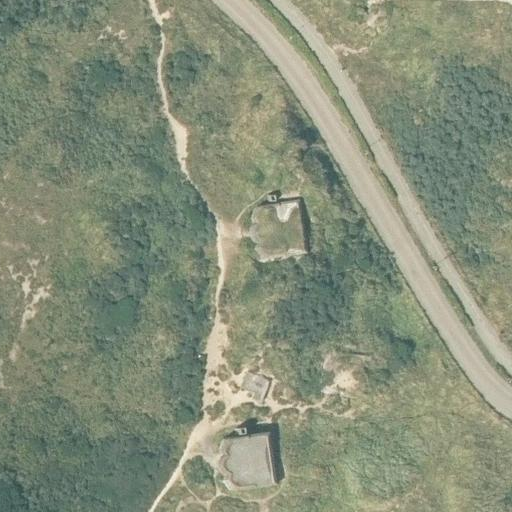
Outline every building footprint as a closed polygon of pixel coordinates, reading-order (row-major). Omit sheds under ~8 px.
[(360,0),(325,0),(347,27),(368,10),(360,0)] [(314,142),(267,142),(267,167),(303,167),(303,149),(314,149),(314,142)] [(491,170),(474,182),(493,207),(510,194),(511,192),(511,176),(511,175),(511,170),(507,164),(494,174),(491,170)] [(255,247),(253,251),(257,256),(258,257),(259,258),(260,259),(261,260),(262,260),(263,261),(264,261),(265,261),(267,262),(306,256),(299,202),(259,208),(258,208),(258,209),(257,209),(256,209),(256,210),(255,210),(254,211),(253,212),(249,222),(252,226),(251,226),(250,227),(249,228),(248,229),(248,230),(247,231),(247,232),(247,233),(246,234),(246,235),(246,236),(246,237),(247,238),(247,239),(247,240),(248,241),(248,242),(249,242),(249,243),(250,243),(250,244),(251,244),(251,245),(252,245),(252,246),(253,246),(254,246),(255,247)] [(317,351),(316,397),(365,399),(366,352),(317,351)] [(259,405),(268,382),(244,372),(235,395),(259,405)] [(221,483),(227,492),(227,493),(228,493),(229,494),(230,494),(231,494),(231,495),(232,495),(233,495),(233,494),(234,494),(235,494),(274,489),(267,435),(227,440),(226,440),(226,441),(225,441),(224,441),(223,441),(223,442),(222,442),(222,443),(221,443),(221,444),(220,444),(220,445),(217,454),(220,458),(220,459),(219,459),(219,460),(218,460),(218,461),(217,461),(217,462),(216,463),(216,464),(216,465),(215,466),(215,467),(215,468),(215,469),(215,470),(216,471),(216,472),(216,473),(217,474),(218,475),(219,476),(220,477),(221,477),(221,478),(222,478),(223,478),(223,479),(221,483)]
